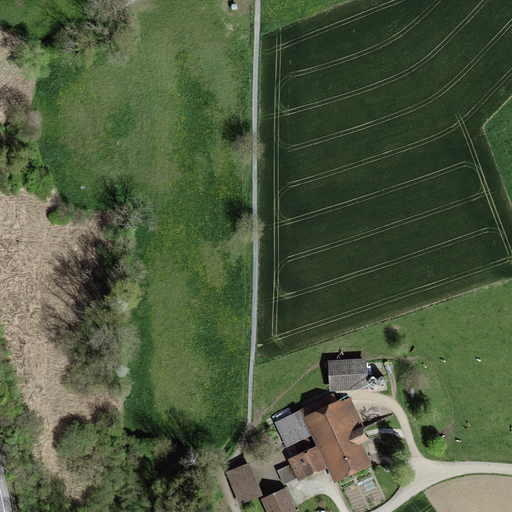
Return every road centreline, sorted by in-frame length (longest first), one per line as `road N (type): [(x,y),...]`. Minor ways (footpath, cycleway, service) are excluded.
road 1 (track): [(257,0),(249,423),(222,478),(235,511)]
road 2 (unclassified): [(511,469),(437,474),(380,511)]
